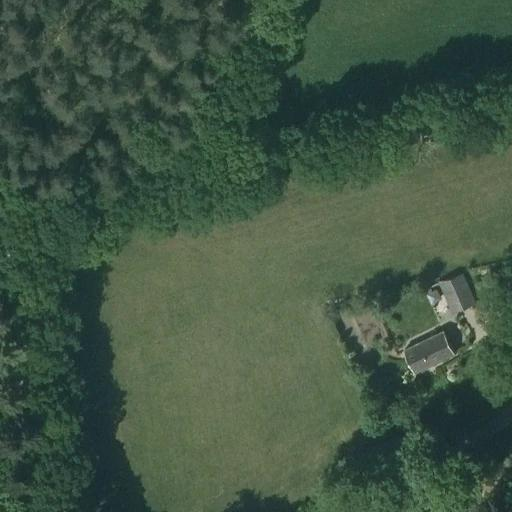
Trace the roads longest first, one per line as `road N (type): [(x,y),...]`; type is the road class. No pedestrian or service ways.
road 1 (track): [(243,0),(174,143),(0,185)]
road 2 (track): [(39,511),(0,263)]
road 3 (unclassified): [(511,417),(364,511)]
